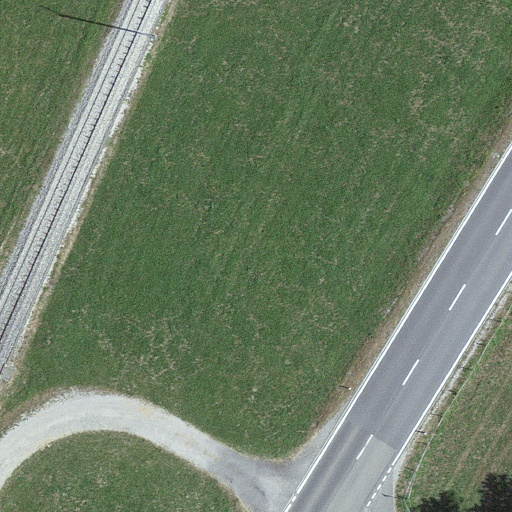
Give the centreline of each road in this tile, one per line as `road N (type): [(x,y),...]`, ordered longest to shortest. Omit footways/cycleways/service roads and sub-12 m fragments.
road 1 (primary): [(511,205),(321,511)]
road 2 (track): [(298,511),(151,421),(98,410),(46,420),(0,461)]
